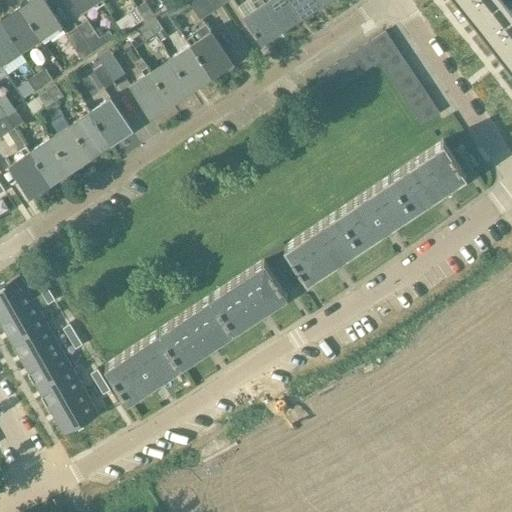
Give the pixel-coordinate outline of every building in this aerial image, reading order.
[(27,0),(30,4),(22,9),(40,36),(43,40),(48,37),(45,32),(60,22),(45,0),(27,0)] [(73,0),(80,10),(94,0),(98,4),(104,0),(103,0),(73,0)] [(153,12),(145,0),(136,6),(144,18),(153,12)] [(212,11),(204,0),(188,0),(201,18),(212,11)] [(219,0),(204,0),(212,11),(222,4),(219,0)] [(281,28),(264,2),(265,2),(263,0),(252,0),(252,1),(256,7),(244,15),(261,41),(281,28)] [(264,2),(281,28),(301,15),(291,0),(267,0),(265,2),(264,2)] [(291,0),(301,15),(321,2),(319,0),(291,0)] [(453,0),(460,8),(470,0),(453,0)] [(502,0),(470,0),(460,8),(473,25),(504,1),(502,0)] [(511,11),(504,1),(473,25),(487,42),(511,22),(511,11)] [(8,13),(10,16),(2,22),(20,49),(40,36),(22,9),(21,9),(19,5),(8,13)] [(127,12),(136,23),(144,18),(136,6),(127,12)] [(156,16),(147,21),(155,33),(164,27),(156,16)] [(0,61),(20,49),(2,22),(0,18),(0,61)] [(87,18),(76,25),(94,51),(104,43),(87,18)] [(138,27),(146,39),(155,33),(147,21),(138,27)] [(511,22),(487,42),(500,59),(511,49),(511,22)] [(193,35),(187,39),(189,42),(190,42),(208,69),(216,64),(219,68),(231,60),(210,29),(206,23),(191,32),(193,35)] [(64,33),(82,59),(94,51),(76,25),(64,33)] [(366,42),(373,53),(391,41),(384,30),(366,42)] [(398,51),(391,41),(373,53),(378,60),(379,63),(398,51)] [(189,42),(170,56),(188,83),(196,78),(198,82),(210,74),(208,70),(208,69),(190,42),(189,42)] [(366,42),(356,49),(368,67),(378,60),(373,53),(366,42)] [(108,47),(97,55),(113,79),(125,72),(108,47)] [(356,49),(346,56),(357,73),(368,67),(356,49)] [(511,49),(500,59),(511,74),(511,49)] [(379,63),(386,73),(404,61),(398,51),(379,63)] [(114,81),(113,80),(113,79),(97,55),(87,61),(105,87),(114,81)] [(190,87),(188,83),(170,56),(150,69),(168,96),(176,91),(179,95),(190,87)] [(346,56),(336,62),(347,80),(357,73),(346,56)] [(144,73),(129,83),(147,110),(155,105),(158,109),(171,100),(168,96),(150,69),(146,64),(144,60),(136,65),(139,71),(141,69),(144,73)] [(411,71),(404,61),(386,73),(393,83),(411,71)] [(336,62),(325,69),(337,87),(347,80),(336,62)] [(52,78),(44,67),(36,73),(43,84),(52,78)] [(325,69),(315,76),(327,93),(337,87),(325,69)] [(418,81),(411,71),(393,83),(400,93),(418,81)] [(27,79),(35,90),(43,84),(36,73),(27,79)] [(317,100),(327,93),(315,76),(306,82),(317,100)] [(424,92),(418,81),(400,93),(406,103),(424,92)] [(55,82),(46,88),(54,100),(63,94),(62,94),(55,83),(55,82)] [(37,94),(45,106),(54,100),(46,88),(37,94)] [(431,102),(424,92),(406,103),(413,114),(431,102)] [(5,94),(0,97),(0,106),(4,113),(13,107),(5,94)] [(94,105),(89,109),(108,137),(116,132),(118,135),(130,127),(109,95),(94,105)] [(437,111),(431,102),(413,114),(419,123),(437,111)] [(4,113),(5,114),(14,127),(23,120),(13,107),(4,113)] [(108,137),(89,109),(69,122),(88,150),(96,145),(99,148),(110,141),(108,137)] [(0,116),(0,131),(2,135),(14,127),(5,114),(0,116)] [(88,150),(69,122),(49,135),(68,164),(76,158),(78,162),(90,154),(88,151),(88,150)] [(49,135),(29,149),(47,176),(55,171),(58,175),(69,168),(67,164),(68,164),(49,135)] [(442,139),(283,245),(306,279),(465,173),(442,139)] [(26,144),(19,149),(22,154),(9,163),(27,190),(35,185),(38,189),(50,181),(47,176),(29,149),(26,144)] [(286,292),(283,287),(263,257),(104,363),(111,374),(106,378),(120,402),(127,397),(286,292)] [(20,273),(0,284),(0,316),(33,297),(20,273)] [(42,278),(35,282),(42,293),(49,288),(42,278)] [(49,288),(42,293),(48,303),(55,299),(49,288)] [(33,297),(0,316),(0,320),(11,340),(46,320),(33,297)] [(46,320),(11,340),(24,363),(59,343),(46,320)] [(70,323),(63,327),(69,338),(76,333),(70,323)] [(76,333),(69,338),(75,348),(82,344),(76,333)] [(59,343),(24,363),(37,386),(72,366),(59,343)] [(72,366),(37,386),(50,409),(85,389),(72,366)] [(97,368),(91,372),(97,383),(104,379),(98,369),(97,368)] [(104,379),(97,383),(103,393),(110,389),(104,379)] [(85,389),(50,409),(64,433),(99,413),(85,389)]
